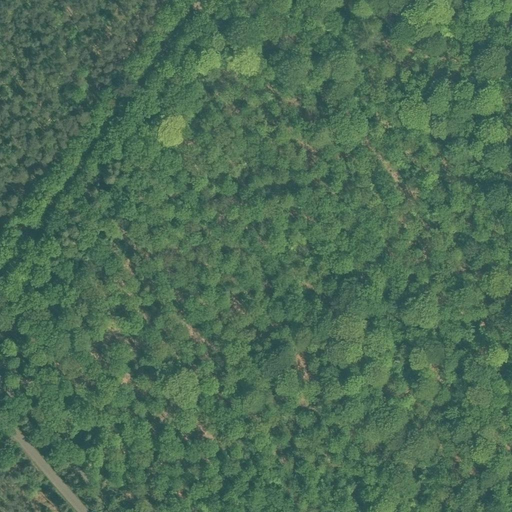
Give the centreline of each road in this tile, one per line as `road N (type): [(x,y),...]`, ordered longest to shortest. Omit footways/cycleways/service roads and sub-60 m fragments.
road 1 (track): [(234,0),(418,114),(309,284),(321,294)]
road 2 (track): [(66,22),(67,87),(101,134),(198,0)]
road 3 (track): [(101,134),(165,186),(225,210),(309,284)]
road 4 (track): [(321,294),(511,386)]
road 5 (unclassified): [(84,511),(0,415)]
